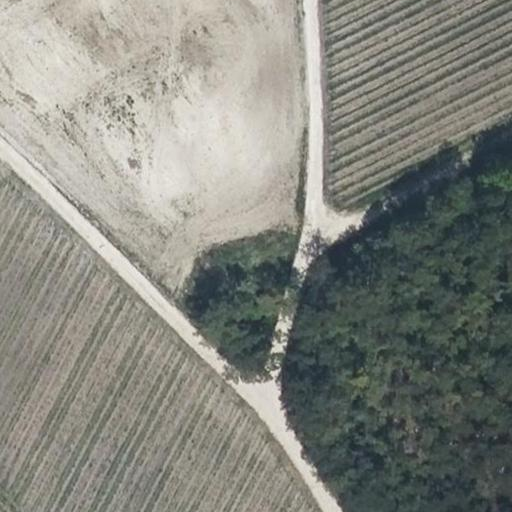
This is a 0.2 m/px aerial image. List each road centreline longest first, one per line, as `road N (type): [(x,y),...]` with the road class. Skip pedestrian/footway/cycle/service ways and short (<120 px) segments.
road 1 (unclassified): [(0,153),(120,267),(320,511)]
road 2 (track): [(253,429),(313,214),(312,0)]
